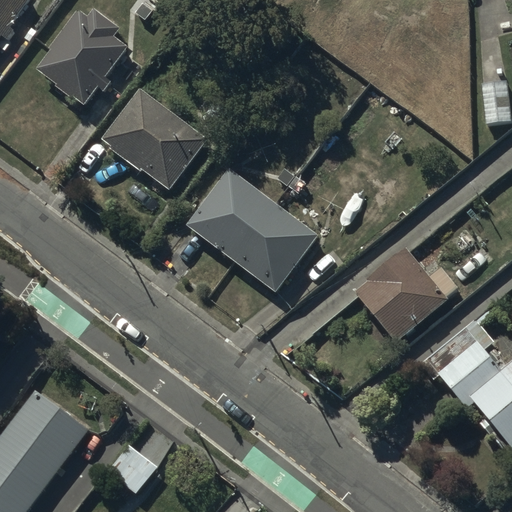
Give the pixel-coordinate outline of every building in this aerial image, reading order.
[(0,0),(0,55),(3,50),(5,52),(12,43),(8,40),(15,30),(9,26),(15,17),(18,19),(30,0),(0,0)] [(375,8),(359,0),(346,0),(342,8),(368,21),(375,8)] [(120,30),(95,12),(91,18),(82,11),(38,71),(59,87),(58,88),(75,101),(77,99),(87,106),(100,89),(105,92),(113,81),(107,77),(128,49),(113,39),(120,30)] [(508,82),(481,84),(485,124),(511,122),(508,82)] [(209,141),(142,91),(115,126),(114,125),(102,141),(114,150),(112,152),(142,174),(144,172),(171,192),(209,141)] [(309,185),(286,167),(276,180),(300,198),(309,185)] [(318,237),(233,172),(191,227),(276,292),(318,237)] [(432,279),(407,248),(366,281),(369,284),(357,294),(397,343),(450,301),(448,299),(459,290),(442,271),(432,279)] [(494,343),(478,323),(423,365),(431,375),(414,388),(420,397),(438,383),(457,408),(464,403),(467,406),(475,400),(511,447),(511,328),(511,329),(511,330),(511,361),(502,369),(486,349),(494,343)] [(37,391),(0,439),(0,511),(29,511),(91,431),(37,391)] [(159,468),(129,445),(109,473),(139,495),(159,468)]
